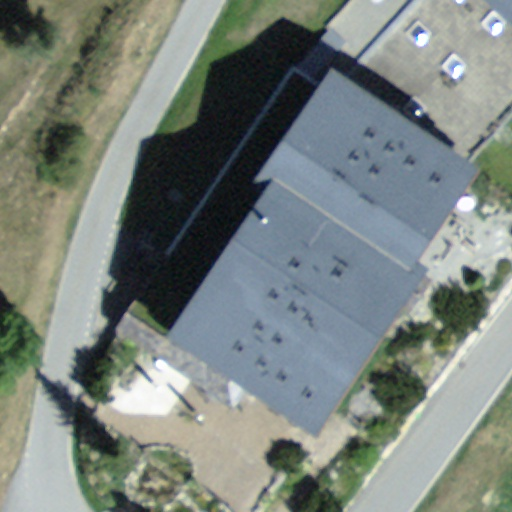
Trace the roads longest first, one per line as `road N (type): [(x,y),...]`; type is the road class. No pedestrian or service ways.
road 1 (residential): [(74,511),(62,489),(55,428),(69,337),(123,159),(203,0)]
road 2 (residential): [(511,349),(389,511)]
